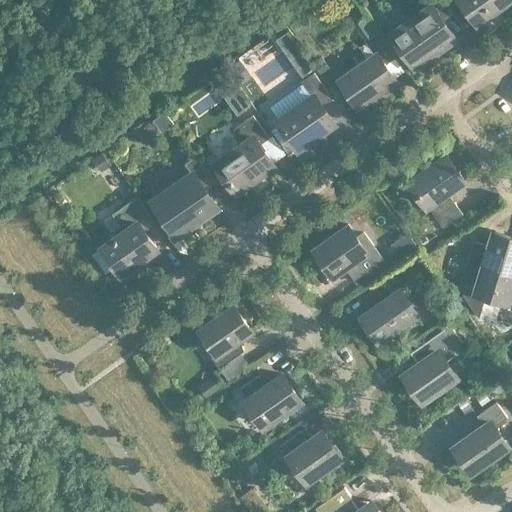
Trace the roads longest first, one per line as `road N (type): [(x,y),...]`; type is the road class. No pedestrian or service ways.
road 1 (residential): [(440,511),(252,238)]
road 2 (residential): [(252,238),(439,97)]
road 3 (residential): [(511,197),(439,97)]
